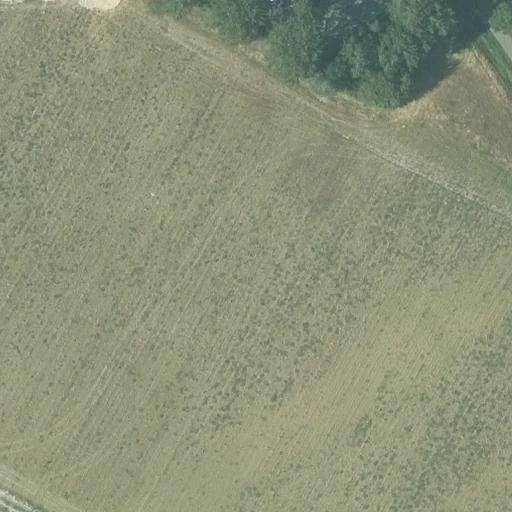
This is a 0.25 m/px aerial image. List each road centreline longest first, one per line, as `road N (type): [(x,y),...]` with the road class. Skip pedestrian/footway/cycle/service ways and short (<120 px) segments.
road 1 (residential): [(93,338),(255,54)]
road 2 (residential): [(372,485),(93,338)]
road 3 (residential): [(372,485),(511,242)]
road 4 (residential): [(0,164),(87,0)]
road 5 (residential): [(374,0),(339,27),(295,19),(264,0)]
